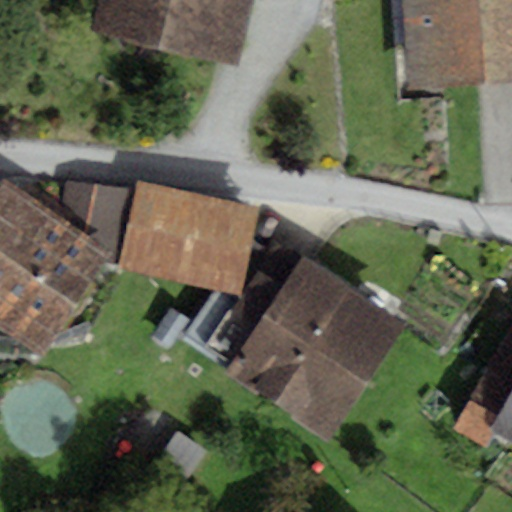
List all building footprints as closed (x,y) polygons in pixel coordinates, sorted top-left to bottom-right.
[(267,0),(109,0),(100,38),(249,74),(267,0)] [(511,0),(404,0),(412,104),(511,96),(511,0)] [(267,216),(148,195),(133,277),(252,299),(267,216)] [(114,267),(8,197),(0,209),(0,337),(47,369),(114,267)] [(314,267),(241,372),(342,442),(416,337),(314,267)] [(511,411),(499,436),(511,442),(511,411)]
